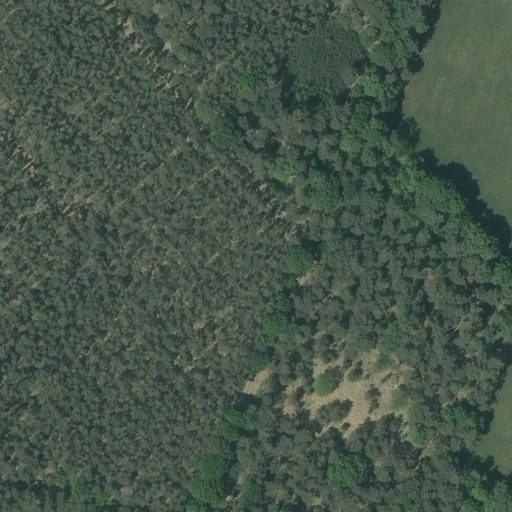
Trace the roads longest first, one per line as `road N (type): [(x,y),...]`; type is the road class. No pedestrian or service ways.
road 1 (track): [(407,0),(198,511)]
road 2 (track): [(314,228),(268,207),(100,0)]
road 3 (track): [(0,317),(202,125)]
road 4 (track): [(127,511),(0,467)]
